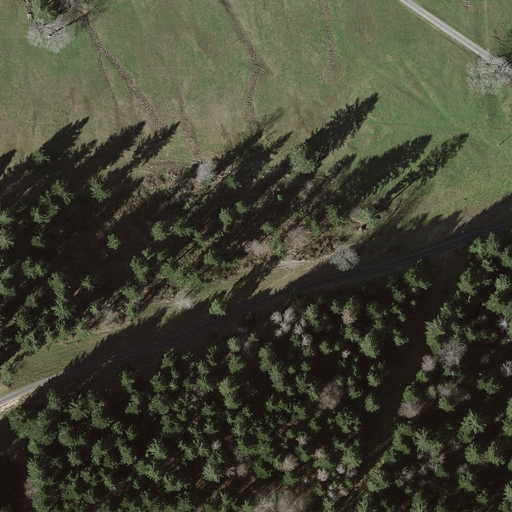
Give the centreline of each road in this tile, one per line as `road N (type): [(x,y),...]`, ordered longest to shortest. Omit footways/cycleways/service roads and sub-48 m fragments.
road 1 (unclassified): [(511,223),(264,297),(0,400)]
road 2 (unclassified): [(405,0),(511,72)]
